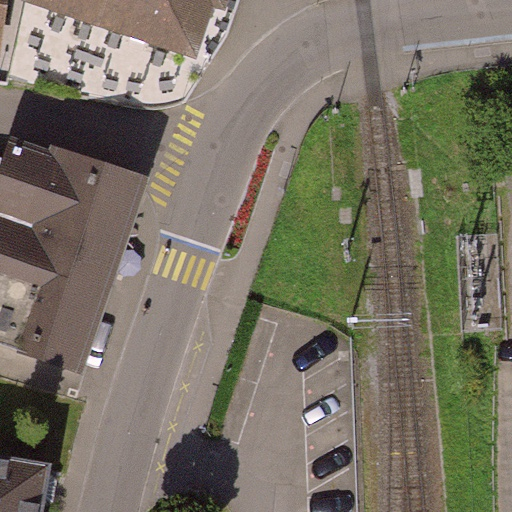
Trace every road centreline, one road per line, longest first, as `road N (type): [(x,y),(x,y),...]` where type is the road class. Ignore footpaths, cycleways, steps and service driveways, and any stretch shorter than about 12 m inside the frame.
road 1 (residential): [(225,154),(117,511)]
road 2 (residential): [(511,11),(327,37),(257,91),(225,154)]
road 3 (residential): [(0,115),(225,154)]
